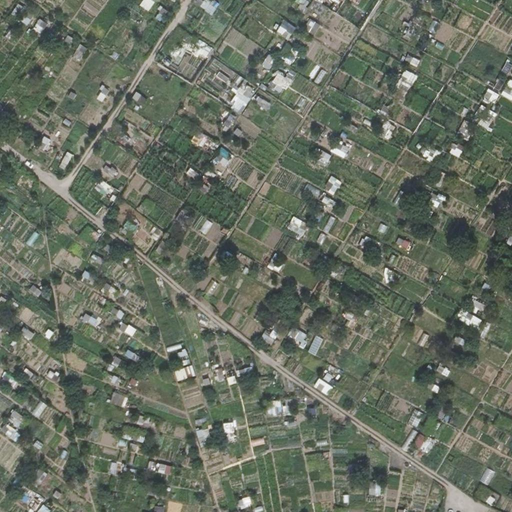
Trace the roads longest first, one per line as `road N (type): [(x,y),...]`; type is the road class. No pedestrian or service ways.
road 1 (track): [(62,191),(229,330),(471,502),(473,511)]
road 2 (track): [(0,143),(62,191),(188,0)]
